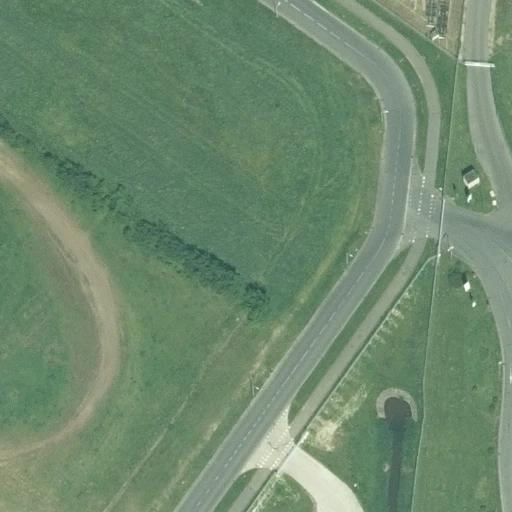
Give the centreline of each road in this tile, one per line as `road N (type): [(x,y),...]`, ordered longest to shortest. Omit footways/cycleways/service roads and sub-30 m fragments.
road 1 (tertiary): [(194,511),(388,239),(402,130),(394,91),(375,65),(283,0)]
road 2 (unknown): [(511,189),(489,159),(476,67),(483,0)]
